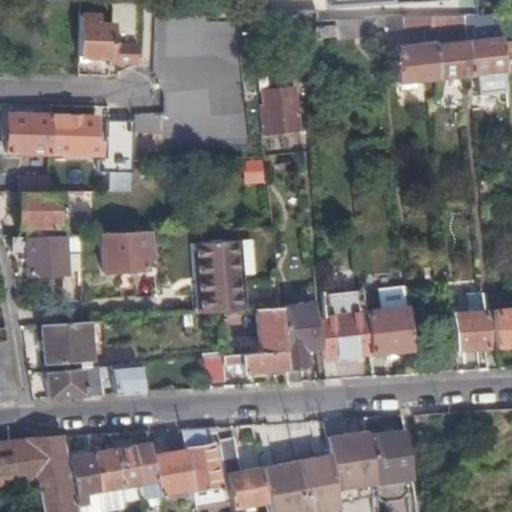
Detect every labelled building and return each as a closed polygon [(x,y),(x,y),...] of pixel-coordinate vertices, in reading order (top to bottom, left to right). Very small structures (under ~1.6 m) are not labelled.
[(248,0),(249,14),(266,14),(272,14),(270,0),(248,0)] [(267,27),(295,26),(295,13),(272,14),(266,14),(267,27)] [(483,39),(466,41),(469,76),(474,75),(478,75),(504,72),(498,15),(485,15),(486,25),(481,25),(483,39)] [(95,17),(77,16),(76,57),(108,58),(110,25),(95,24),(95,17)] [(392,46),(396,84),(436,80),(433,42),(433,37),(432,29),(431,16),(402,16),(403,29),(423,29),(425,43),(392,46)] [(464,16),(431,16),(432,29),(465,29),(464,16)] [(476,16),(464,16),(465,29),(477,28),(476,16)] [(362,20),(334,21),(336,38),(376,37),(375,20),(362,20)] [(433,42),(436,80),(469,76),(466,41),(445,43),(444,36),(433,37),(433,42)] [(262,104),(257,105),(261,133),(267,132),(268,132),(295,129),(291,88),(260,91),(262,104)] [(5,113),(3,152),(45,154),(47,115),(5,113)] [(92,117),(47,115),(45,154),(97,156),(98,140),(92,140),(92,117)] [(97,172),(108,173),(108,191),(128,192),(129,162),(131,119),(105,119),(104,154),(97,162),(97,172)] [(292,155),(269,164),(278,185),(300,176),(292,155)] [(45,175),(16,175),(15,191),(44,191),(45,175)] [(15,191),(16,228),(23,228),(60,227),(60,207),(59,191),(44,191),(15,191)] [(60,227),(23,228),(23,237),(61,235),(64,235),(64,227),(60,227)] [(102,271),(142,269),(140,232),(94,234),(94,239),(99,239),(102,271)] [(87,234),(76,235),(78,270),(89,269),(87,234)] [(25,274),(62,273),(62,271),(61,235),(23,237),(25,274)] [(64,235),(61,235),(62,271),(78,270),(76,235),(64,235)] [(194,273),(197,273),(200,313),(217,312),(242,310),(238,252),(233,253),(232,236),(191,239),(194,273)] [(317,317),(316,317),(321,360),(367,354),(369,354),(364,312),(363,312),(361,291),(346,292),(345,289),(338,290),(339,293),(319,295),(321,312),(316,313),(317,317)] [(394,308),(364,312),(369,354),(411,350),(404,291),(392,292),(394,308)] [(448,313),(448,314),(453,351),(484,348),(482,316),(480,292),(464,294),(465,312),(458,312),(448,313)] [(310,305),(279,308),(283,351),(285,367),(303,366),(302,349),(314,348),(310,305)] [(279,308),(254,309),(259,353),(283,351),(279,308)] [(511,308),(492,310),(494,348),(511,346),(511,308)] [(432,316),(437,362),(454,360),(453,351),(448,314),(432,316)] [(43,364),(89,360),(86,321),(82,322),(40,324),(43,364)] [(6,343),(0,343),(0,401),(16,399),(11,373),(6,343)] [(234,363),(240,362),(241,373),(285,370),(285,367),(283,351),(259,353),(222,356),(201,358),(202,369),(208,368),(209,381),(223,380),(222,364),(234,363)] [(101,387),(109,386),(110,394),(142,392),(137,363),(97,366),(101,387)] [(97,366),(43,371),(45,398),(102,395),(101,387),(97,366)] [(363,418),(327,420),(331,446),(367,443),(363,418)] [(181,429),(185,449),(192,487),(196,509),(224,504),(213,445),(198,447),(194,428),(181,429)] [(374,484),(378,483),(410,479),(403,430),(371,434),(366,435),(374,484)] [(33,480),(34,480),(39,511),(75,511),(65,456),(61,436),(43,438),(34,439),(25,439),(33,480)] [(25,439),(0,441),(0,485),(26,481),(33,480),(25,439)] [(233,439),(217,441),(230,509),(267,503),(261,468),(239,472),(233,439)] [(148,442),(129,445),(137,484),(139,497),(157,494),(150,456),(148,442)] [(129,445),(111,448),(119,487),(137,484),(129,445)] [(89,453),(96,492),(97,492),(119,487),(111,448),(89,453)] [(185,449),(150,456),(157,494),(192,487),(185,449)] [(89,453),(65,456),(75,511),(101,511),(97,492),(96,492),(89,453)] [(26,481),(28,493),(32,511),(39,511),(34,480),(33,480),(26,481)] [(137,484),(119,487),(121,502),(140,499),(139,497),(137,484)] [(32,511),(28,493),(4,498),(6,511),(32,511)] [(139,497),(140,499),(141,508),(159,505),(157,494),(139,497)] [(274,511),(306,511),(304,503),(274,508),(274,511)]
